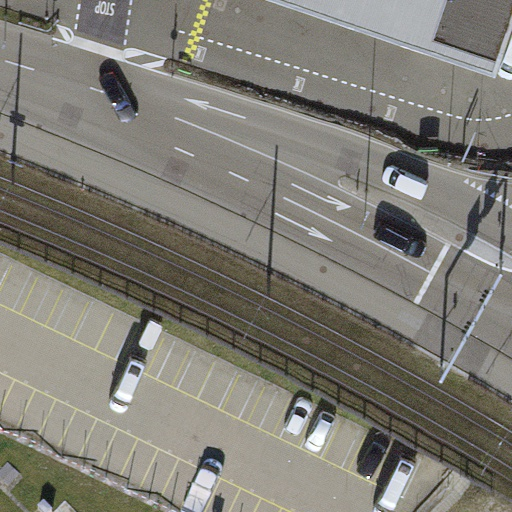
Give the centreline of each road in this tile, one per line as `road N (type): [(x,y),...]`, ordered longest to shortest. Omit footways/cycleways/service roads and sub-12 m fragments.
road 1 (unclassified): [(511,228),(314,143),(250,154)]
road 2 (unclassified): [(250,154),(296,203),(476,295)]
road 3 (unclassified): [(250,154),(0,66)]
